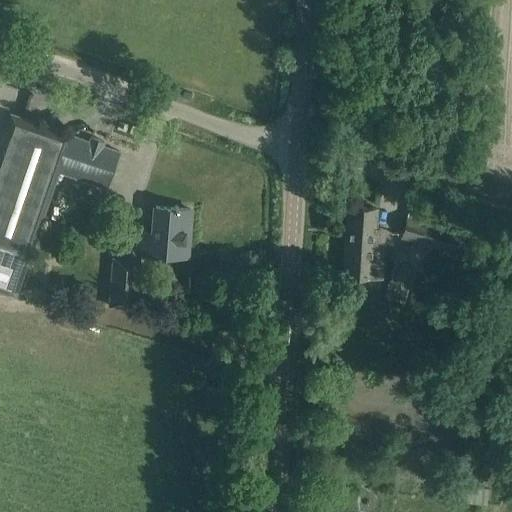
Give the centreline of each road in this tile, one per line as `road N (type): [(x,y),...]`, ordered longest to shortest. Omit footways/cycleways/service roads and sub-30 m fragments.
road 1 (tertiary): [(274,511),(296,148)]
road 2 (unclassified): [(296,148),(0,48)]
road 3 (track): [(296,148),(511,209)]
road 4 (tertiary): [(296,148),(305,0)]
